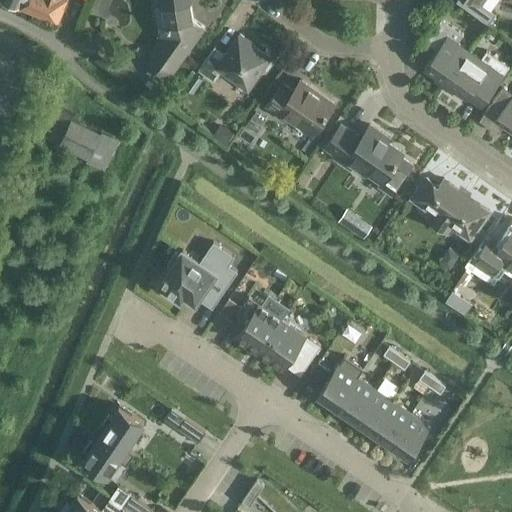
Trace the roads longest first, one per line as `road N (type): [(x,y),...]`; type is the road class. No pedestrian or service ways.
road 1 (residential): [(117,305),(416,511)]
road 2 (residential): [(511,179),(414,114),(394,79),(394,50)]
road 3 (residential): [(266,0),(324,45),(394,50)]
